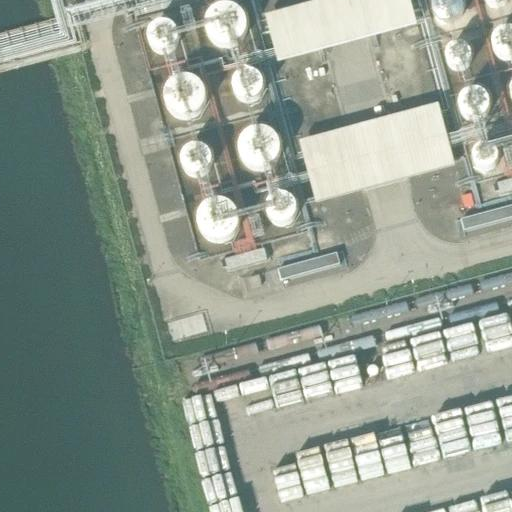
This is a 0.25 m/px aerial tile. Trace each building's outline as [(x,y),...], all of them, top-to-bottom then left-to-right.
[(278,65),(328,51),(418,27),(411,0),(328,0),(265,17),(278,65)] [(433,6),(434,13),(440,19),(449,21),(457,17),(461,10),(461,3),(459,0),(434,0),(433,6)] [(210,22),(210,32),(214,40),(221,45),(230,46),(238,44),(245,38),(248,30),(248,23),(245,15),(239,10),(231,7),(222,8),(214,14),(210,22)] [(178,41),(177,34),(171,28),(163,26),(155,29),(150,36),(149,43),(153,49),(159,54),(166,54),(172,52),(176,47),(178,41)] [(493,43),(495,49),(501,56),(509,57),(511,56),(511,28),(511,29),(505,29),(499,31),(495,37),(493,43)] [(458,71),(465,69),(470,65),(472,58),(470,51),(465,47),(459,45),(453,46),(449,50),(446,56),(447,63),(451,68),(458,71)] [(235,90),(237,96),(243,102),(251,104),(259,101),(264,93),(264,86),(260,80),(254,76),(246,76),(241,78),(236,83),(235,90)] [(206,104),(206,95),(202,87),(196,81),(187,80),(178,82),(172,87),(168,94),(168,102),(170,110),(176,115),(183,118),(193,118),(201,113),(206,104)] [(460,106),(462,112),(468,118),(476,120),(484,116),(489,109),(489,102),(485,95),(479,92),(472,91),(466,94),(462,99),(460,106)] [(317,206),(365,193),(455,170),(439,108),(301,144),(317,206)] [(242,147),(243,157),(247,164),(254,169),(263,171),(271,168),(278,162),(281,155),(281,147),(277,140),(272,135),(264,132),(255,133),(247,138),(242,147)] [(486,170),(493,169),(498,164),(500,157),(498,151),(493,146),(487,144),(481,145),(476,149),(474,155),(474,162),(479,168),(486,170)] [(211,165),(210,159),(205,152),(196,149),(188,151),(183,158),(182,165),(185,172),(190,177),(198,178),(204,176),(208,171),(211,165)] [(268,212),(269,219),(275,225),(284,227),(292,223),(296,216),(296,208),(293,202),(286,198),(279,198),(273,201),(269,206),(268,212)] [(239,229),(240,219),(237,211),(230,205),(222,203),(213,204),(206,209),(202,216),(201,224),(203,232),(208,238),(216,241),(225,241),(234,237),(239,229)] [(511,207),(462,220),(465,232),(511,219),(511,207)] [(335,255),(279,270),(282,281),(338,266),(335,255)] [(251,289),(261,287),(259,277),(249,280),(251,289)] [(178,315),(184,334),(220,323),(214,305),(178,315)] [(204,417),(212,415),(206,396),(198,398),(204,417)]
